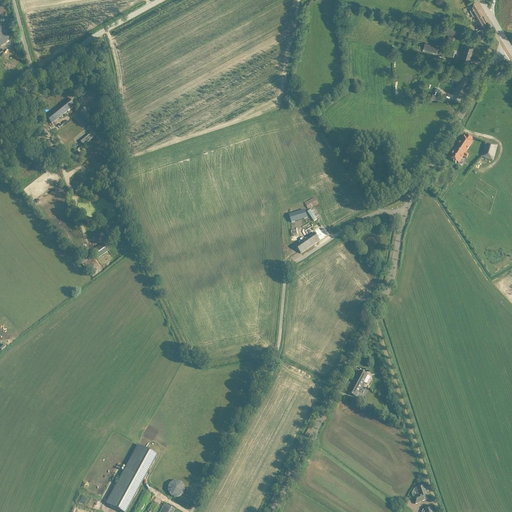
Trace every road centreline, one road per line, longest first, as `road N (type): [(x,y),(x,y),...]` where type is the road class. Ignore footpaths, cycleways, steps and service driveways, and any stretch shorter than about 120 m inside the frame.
road 1 (track): [(99,33),(110,69),(121,197),(186,347),(205,364),(275,354)]
road 2 (unclassified): [(191,511),(275,354),(288,267),(372,214),(404,210)]
road 3 (unclassified): [(273,511),(371,321)]
road 4 (unclassified): [(438,511),(371,321)]
road 5 (unclassified): [(404,210),(484,71),(509,47)]
road 6 (unclassified): [(34,81),(160,0)]
